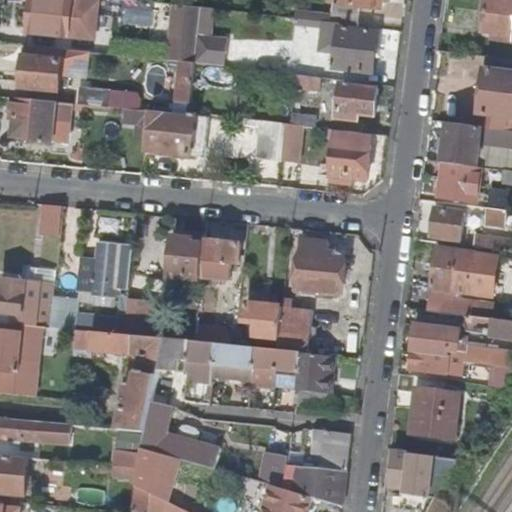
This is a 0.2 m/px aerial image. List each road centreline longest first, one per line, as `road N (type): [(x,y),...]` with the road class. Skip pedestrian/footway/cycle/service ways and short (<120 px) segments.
road 1 (residential): [(0,181),(397,218)]
road 2 (residential): [(425,0),(397,218)]
road 3 (residential): [(397,218),(370,427)]
road 4 (residential): [(370,427),(181,409)]
